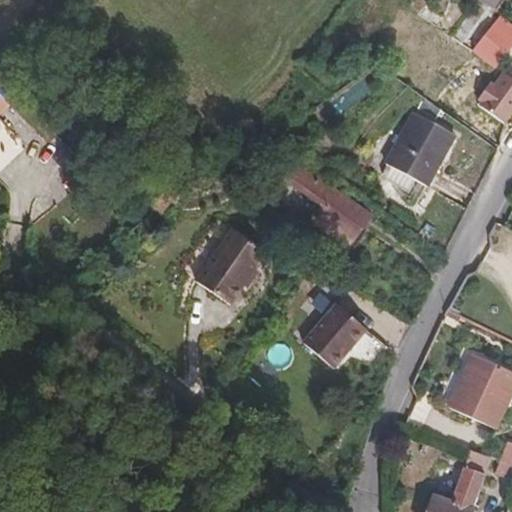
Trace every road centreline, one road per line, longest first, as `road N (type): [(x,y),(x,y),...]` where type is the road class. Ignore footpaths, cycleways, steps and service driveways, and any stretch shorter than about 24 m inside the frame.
road 1 (residential): [(0,265),(342,511)]
road 2 (residential): [(511,155),(399,370),(370,462),(370,511)]
